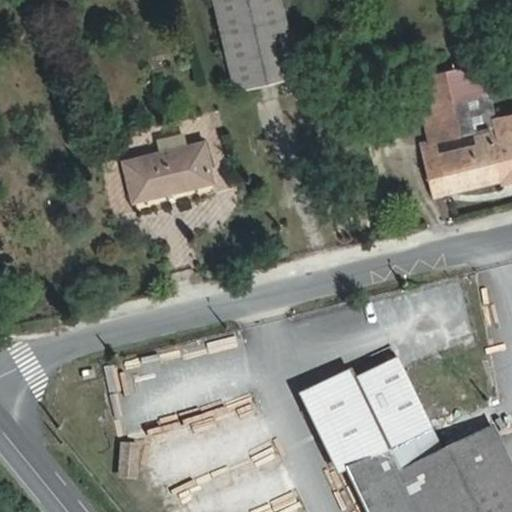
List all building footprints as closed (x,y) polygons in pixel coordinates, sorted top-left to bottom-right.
[(300,75),(281,0),(213,0),(235,90),(300,75)] [(379,65),(371,29),(349,35),(353,52),(345,54),(350,72),(379,65)] [(421,103),(488,86),(481,58),(414,75),(421,103)] [(511,162),(511,111),(495,115),(488,86),(421,103),(430,137),(419,139),(433,194),(500,177),(498,166),(511,162)] [(213,180),(204,141),(125,160),(134,199),(213,180)] [(511,178),(511,162),(498,166),(500,177),(501,181),(511,178)] [(436,384),(417,345),(389,358),(407,397),(426,437),(455,423),(436,384)] [(495,425),(467,368),(436,384),(455,423),(464,440),(492,427),(495,425)] [(63,378),(66,390),(80,387),(77,375),(63,378)] [(426,437),(407,397),(374,411),(393,452),(426,437)] [(511,511),(511,468),(492,427),(464,440),(398,471),(418,511),(511,511)] [(140,480),(143,442),(122,441),(119,478),(140,480)] [(418,511),(398,471),(390,454),(347,473),(365,511),(418,511)]
